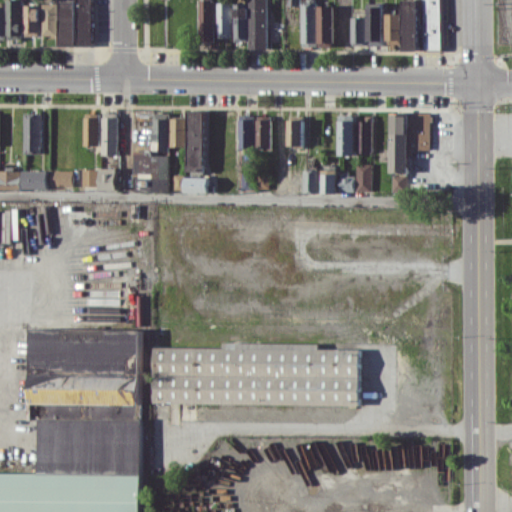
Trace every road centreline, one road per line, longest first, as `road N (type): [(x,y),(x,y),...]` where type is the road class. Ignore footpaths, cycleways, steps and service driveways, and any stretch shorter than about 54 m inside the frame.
road 1 (tertiary): [(478,82),(0,76)]
road 2 (residential): [(478,82),(479,511)]
